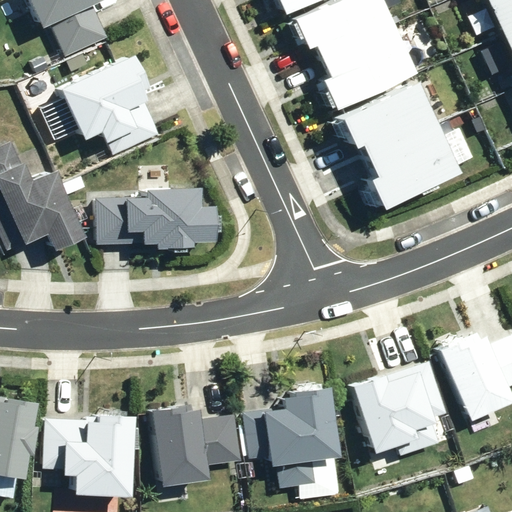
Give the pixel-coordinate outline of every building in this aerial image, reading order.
[(26,0),(36,25),(45,22),(57,53),(110,34),(97,0),(26,0)] [(294,0),(272,0),(276,8),(294,0)] [(404,65),(373,0),(311,0),(284,13),(297,42),(304,38),(319,70),(312,73),(326,102),(404,65)] [(511,0),(481,0),(511,64),(511,0)] [(133,43),(50,81),(83,140),(103,131),(112,151),(151,133),(137,101),(155,92),(133,43)] [(451,165),(409,76),(331,113),(344,141),(351,138),(366,169),(359,173),(373,202),(451,165)] [(6,141),(0,143),(0,241),(3,248),(39,232),(47,250),(79,235),(46,166),(24,177),(6,141)] [(91,194),(92,238),(148,236),(148,241),(183,240),(183,235),(205,235),(204,199),(192,199),(191,181),(136,183),(136,190),(116,191),(117,193),(91,194)] [(511,324),(484,336),(478,322),(428,342),(458,413),(508,393),(502,379),(511,375),(511,324)] [(380,371),(347,383),(369,446),(416,430),(413,421),(435,414),(418,365),(382,377),(380,371)] [(255,402),(256,408),(262,464),(274,463),(276,480),(307,476),(304,448),(329,445),(321,381),(285,385),(287,398),(255,402)] [(0,466),(17,469),(29,398),(0,392),(0,466)] [(200,393),(144,400),(154,482),(213,475),(211,458),(239,455),(232,400),(201,404),(200,393)] [(121,489),(125,408),(72,405),(72,413),(42,411),(39,466),(68,468),(67,486),(121,489)]
